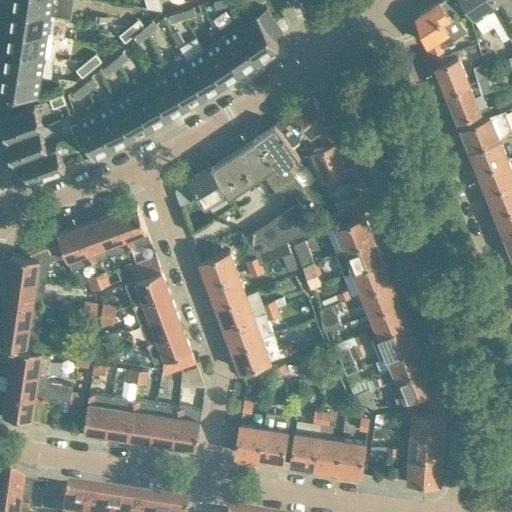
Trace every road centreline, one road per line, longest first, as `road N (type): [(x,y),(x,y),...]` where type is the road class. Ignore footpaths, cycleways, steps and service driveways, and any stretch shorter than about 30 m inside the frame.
road 1 (residential): [(319,57),(460,409),(453,511)]
road 2 (residential): [(207,480),(223,372),(150,168)]
road 3 (residential): [(511,293),(391,2)]
road 4 (residential): [(207,480),(0,448)]
road 5 (residential): [(407,511),(207,480)]
road 6 (residential): [(150,168),(319,57)]
road 7 (residential): [(4,222),(150,168)]
